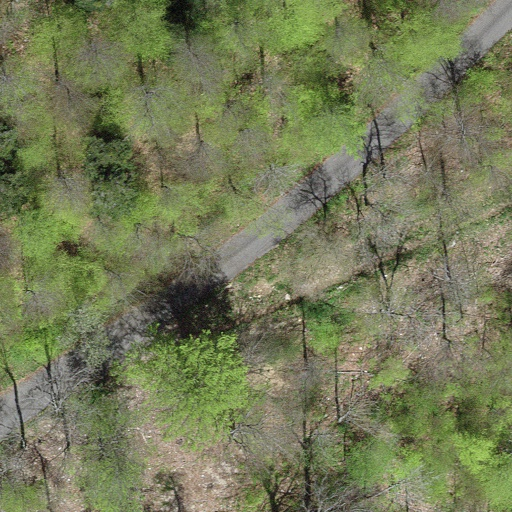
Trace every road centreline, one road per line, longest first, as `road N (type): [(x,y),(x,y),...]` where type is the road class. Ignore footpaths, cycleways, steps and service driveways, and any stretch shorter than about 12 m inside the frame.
road 1 (unclassified): [(511,3),(291,208),(0,419)]
road 2 (track): [(511,205),(119,334)]
